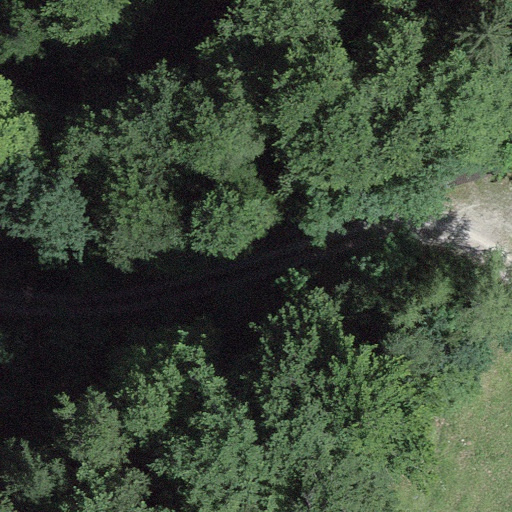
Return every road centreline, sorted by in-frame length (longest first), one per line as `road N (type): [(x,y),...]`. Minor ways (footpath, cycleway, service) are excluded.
road 1 (track): [(0,299),(104,302),(414,203),(489,221),(511,240)]
road 2 (track): [(222,0),(85,107),(0,140)]
